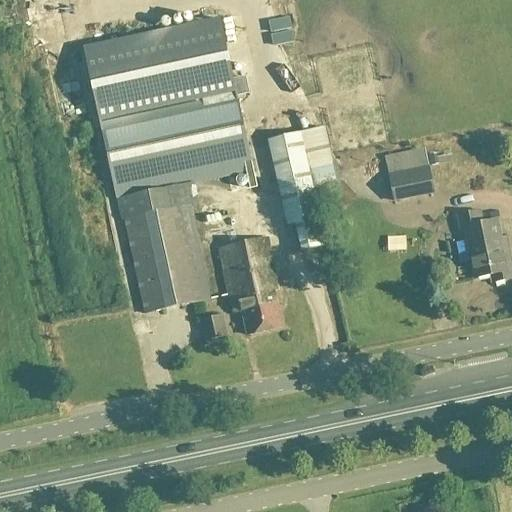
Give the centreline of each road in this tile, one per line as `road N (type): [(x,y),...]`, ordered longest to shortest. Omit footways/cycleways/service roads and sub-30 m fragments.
road 1 (primary): [(0,498),(511,390)]
road 2 (unclassified): [(0,448),(511,341)]
road 3 (unclassified): [(222,511),(511,453)]
